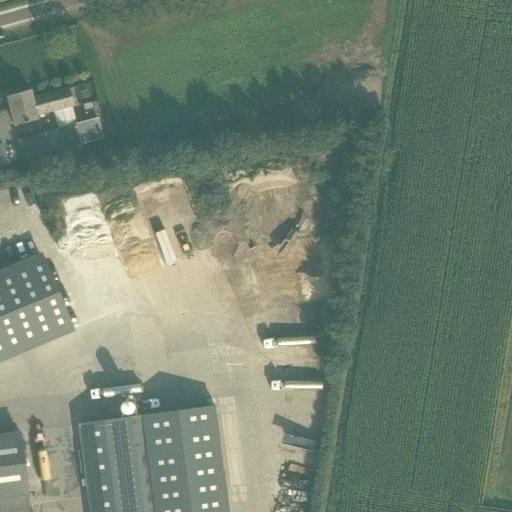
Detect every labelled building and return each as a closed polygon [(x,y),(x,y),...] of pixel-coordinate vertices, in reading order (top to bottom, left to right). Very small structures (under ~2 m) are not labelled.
[(29,90),(6,97),(11,116),(13,126),(37,120),(36,116),(53,111),(70,107),(73,106),(68,89),(31,98),(29,90)] [(57,129),(17,140),(22,159),(26,158),(80,144),(75,125),(57,129)] [(0,359),(71,330),(40,255),(0,271),(0,359)] [(231,511),(218,407),(143,417),(80,425),(92,511),(231,511)] [(0,435),(0,506),(27,503),(18,433),(0,435)] [(0,511),(28,511),(27,503),(0,506),(0,511)]
